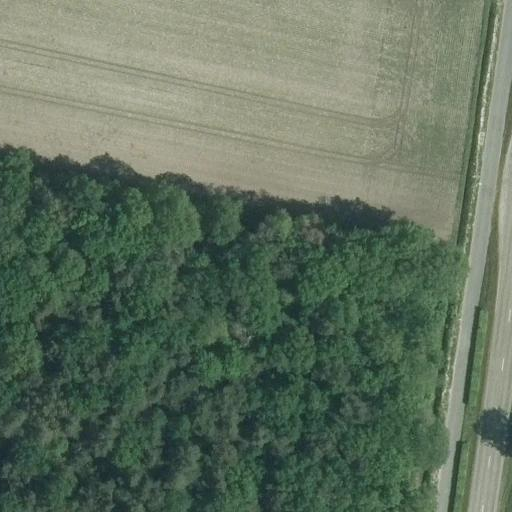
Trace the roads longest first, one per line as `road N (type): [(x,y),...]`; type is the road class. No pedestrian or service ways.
road 1 (unclassified): [(439,511),(511,0)]
road 2 (secondary): [(482,511),(511,296)]
